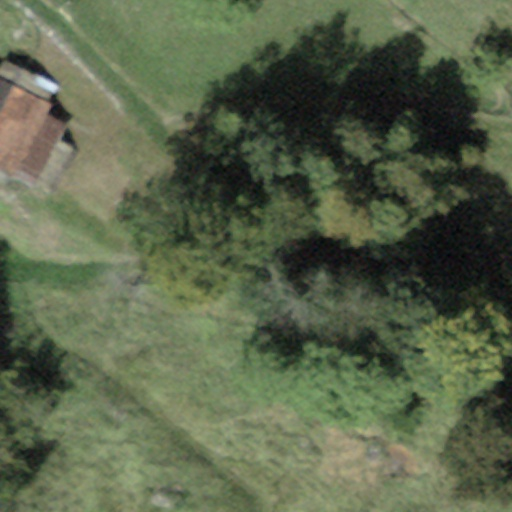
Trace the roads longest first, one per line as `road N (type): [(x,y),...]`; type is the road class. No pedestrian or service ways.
road 1 (track): [(152,123),(173,160),(180,207),(160,258),(90,274),(0,266)]
road 2 (track): [(152,123),(38,0)]
